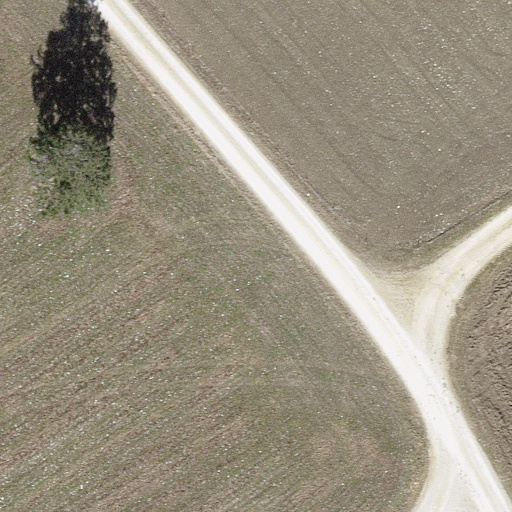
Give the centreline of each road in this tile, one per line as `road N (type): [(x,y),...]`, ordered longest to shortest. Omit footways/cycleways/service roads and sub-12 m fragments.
road 1 (track): [(112,0),(393,319),(492,511)]
road 2 (track): [(393,319),(511,232)]
